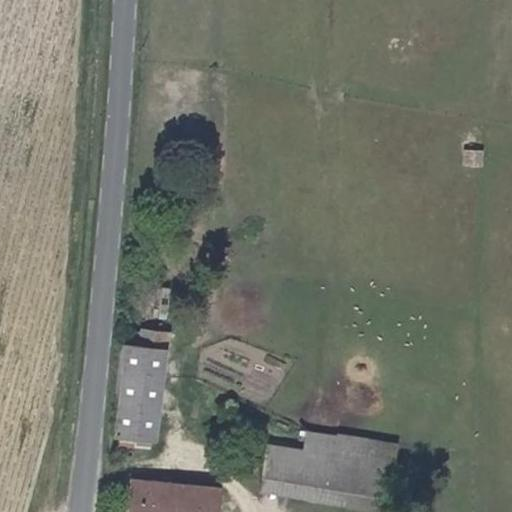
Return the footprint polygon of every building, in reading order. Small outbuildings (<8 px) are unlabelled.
[(480,150),(464,149),(464,163),(480,163),(480,150)] [(139,346),(121,345),(120,358),(118,375),(117,383),(111,433),(152,437),(164,332),(141,330),(139,346)] [(306,431),(304,431),(301,450),(264,445),(257,489),(386,510),(397,446),(393,445),(387,444),(306,431)] [(173,511),(174,502),(175,485),(131,481),(127,511),(173,511)] [(182,502),(189,503),(190,486),(175,485),(174,502),(182,502)] [(190,486),(189,503),(213,506),(214,489),(190,486)] [(212,511),(213,506),(189,503),(182,502),(174,502),(173,511),(212,511)]
